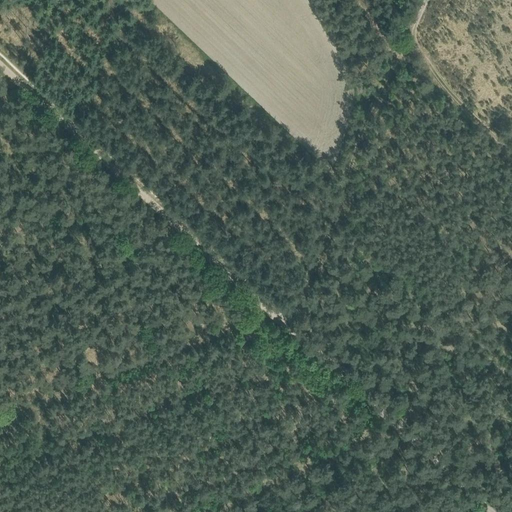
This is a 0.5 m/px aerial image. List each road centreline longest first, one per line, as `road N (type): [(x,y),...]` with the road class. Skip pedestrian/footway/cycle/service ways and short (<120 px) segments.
road 1 (track): [(484,511),(0,64)]
road 2 (track): [(423,0),(357,133),(337,203),(282,325)]
